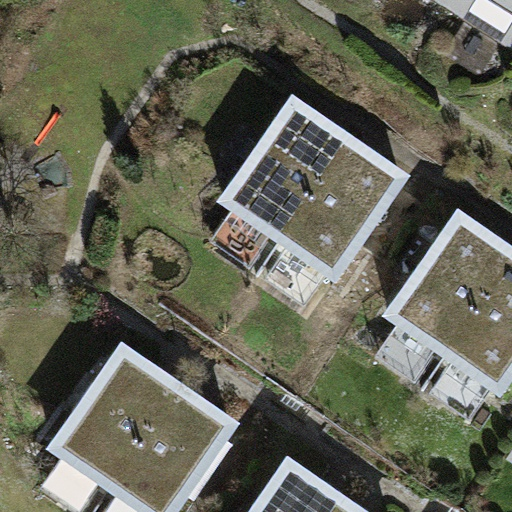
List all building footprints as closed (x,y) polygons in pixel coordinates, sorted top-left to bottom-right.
[(511,0),(422,0),(511,55),(511,0)] [(278,245),(355,137),(293,94),(218,203),(278,245)] [(355,137),(278,245),(336,286),(416,179),(355,137)] [(444,357),(511,260),(511,246),(459,207),(384,318),(444,357)] [(511,385),(511,260),(444,357),(504,396),(511,385)] [(123,342),(47,451),(109,492),(180,386),(181,384),(123,342)] [(180,511),(241,423),(180,386),(109,492),(137,511),(180,511)] [(288,458),(250,511),(341,511),(350,500),(288,458)] [(367,511),(350,500),(341,511),(367,511)]
